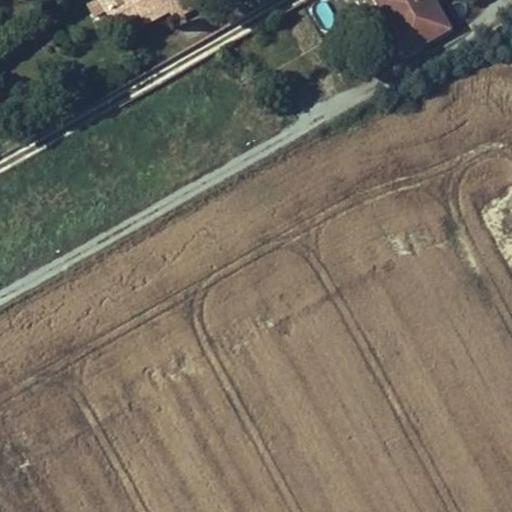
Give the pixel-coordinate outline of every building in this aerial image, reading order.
[(106,11),(100,0),(97,0),(88,5),(91,11),(94,17),(106,11)] [(190,1),(190,0),(100,0),(106,11),(115,27),(116,26),(140,13),(146,24),(171,11),(190,1)] [(383,15),(375,0),(365,5),(373,20),(383,15)] [(423,14),(417,3),(422,0),(374,0),(375,0),(383,15),(406,55),(407,54),(427,42),(448,30),(435,7),(423,14)] [(435,7),(430,0),(422,0),(417,3),(423,14),(435,7)] [(195,9),(190,1),(171,11),(176,19),(195,9)] [(146,24),(140,13),(116,26),(126,34),(146,24)] [(435,55),(427,42),(407,54),(414,66),(435,55)] [(259,153),(241,109),(230,113),(249,157),(259,153)] [(53,128),(45,110),(30,118),(38,136),(53,128)] [(211,159),(195,134),(178,143),(195,170),(211,159)]
